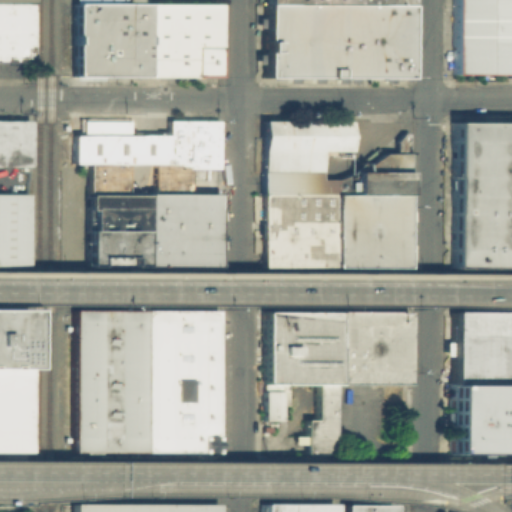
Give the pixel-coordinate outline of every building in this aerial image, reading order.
[(0,0),(0,61),(27,61),(29,61),(29,0),(0,0)] [(217,4),(218,77),(73,77),(72,0),(125,0),(125,4),(217,4)] [(259,0),(258,75),(408,80),(406,0),(259,0)] [(511,0),(452,0),(452,74),(507,74),(507,78),(511,78),(511,0)] [(446,118),(446,262),(460,262),(511,262),(511,118),(463,118),(446,118)] [(0,119),(28,119),(28,166),(0,166),(0,119)] [(347,121),(258,120),(258,193),(330,193),(404,193),(405,132),(398,132),(391,140),(390,152),(380,152),(360,166),(360,170),(351,170),(351,172),(335,179),(317,179),(318,150),(347,150),(347,121)] [(82,121),(82,136),(72,136),(72,165),(86,165),(86,267),(99,267),(99,258),(133,259),(133,267),(218,268),(218,195),(189,195),(189,169),(218,169),(218,121),(167,121),(167,135),(128,135),(128,121),(82,121)] [(0,193),(27,193),(27,265),(0,264),(0,193)] [(258,266),(258,193),(330,193),(330,267),(258,266)] [(330,193),(330,267),(404,267),(404,193),(330,193)] [(0,308),(28,308),(28,367),(0,367),(0,308)] [(141,453),(93,452),(86,452),(71,452),(72,309),(141,309),(141,453)] [(141,309),(218,310),(217,453),(206,453),(141,453),(141,309)] [(511,309),(446,310),(447,453),(511,452),(511,309)] [(256,310),(257,422),(276,422),(276,405),(287,405),(287,385),(312,385),(312,419),(301,419),(301,436),(290,436),(290,443),(301,443),(301,453),(331,453),(331,384),(405,383),(404,310),(256,310)] [(0,367),(28,367),(27,453),(0,452),(0,367)] [(213,511),(214,503),(67,503),(66,511),(213,511)] [(256,511),(388,511),(388,504),(337,504),(256,503),(256,511)]
